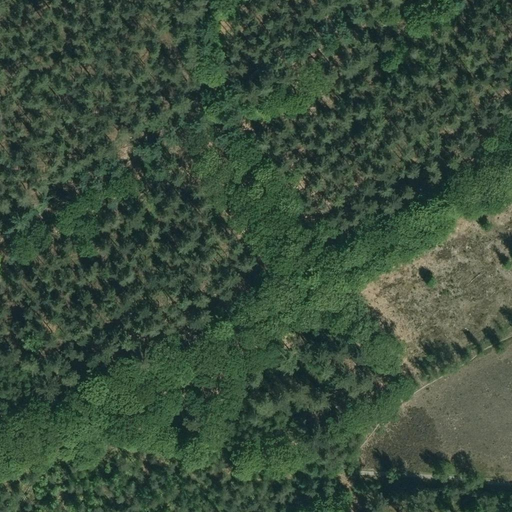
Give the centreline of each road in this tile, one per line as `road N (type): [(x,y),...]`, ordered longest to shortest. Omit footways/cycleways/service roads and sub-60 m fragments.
road 1 (track): [(0,351),(109,395),(511,177)]
road 2 (track): [(411,0),(0,241)]
road 3 (track): [(203,0),(189,61),(225,170),(260,213),(308,247),(326,276)]
road 4 (track): [(109,395),(0,452)]
